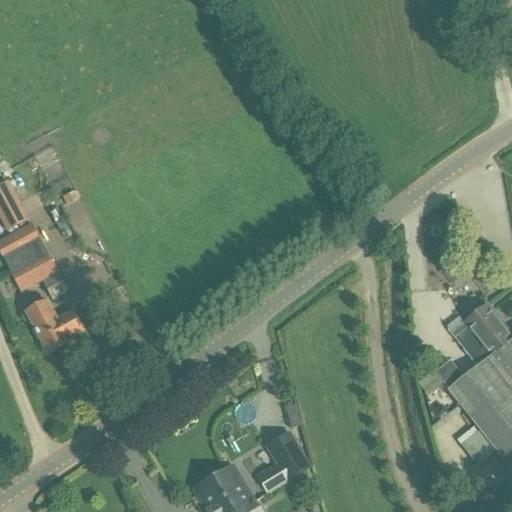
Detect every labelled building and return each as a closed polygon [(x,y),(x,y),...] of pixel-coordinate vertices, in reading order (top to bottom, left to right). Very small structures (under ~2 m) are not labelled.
[(70,196),(53,202),(56,211),(73,206),(70,196)] [(32,225),(31,225),(0,243),(0,253),(6,265),(7,264),(28,253),(43,245),(32,225)] [(47,252),(32,260),(11,271),(23,295),(43,284),(59,275),(47,252)] [(28,253),(7,264),(11,272),(11,271),(32,260),(28,253)] [(59,275),(43,284),(53,303),(70,293),(59,275)] [(49,303),(26,316),(49,357),(71,344),(70,343),(85,334),(73,313),(59,321),(49,303)] [(463,382),(450,392),(511,471),(511,336),(489,308),(467,325),(460,330),(453,335),(457,340),(479,369),(463,382)] [(278,465),(257,479),(269,496),(289,483),(311,469),(289,435),(278,442),(289,459),(278,465)] [(125,464),(107,471),(115,492),(133,485),(125,464)] [(248,507),(228,473),(195,493),(207,511),(241,511),(249,508),(248,507)]
